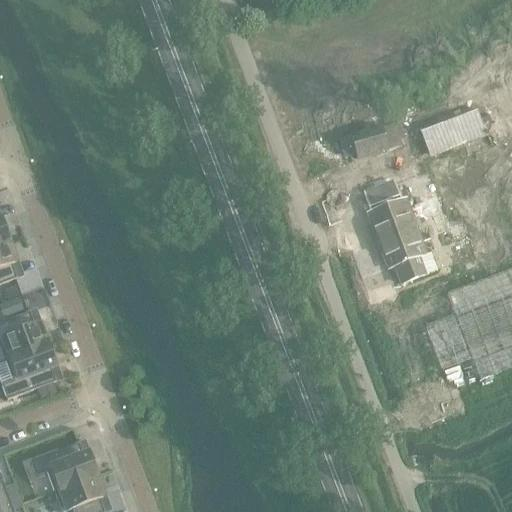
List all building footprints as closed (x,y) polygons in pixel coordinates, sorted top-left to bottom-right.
[(511,86),(483,99),(500,140),(511,135),(511,86)] [(487,138),(477,112),(420,134),(431,160),(487,138)] [(395,124),(380,128),(348,138),(356,162),(386,152),(401,149),(395,124)] [(401,286),(433,274),(437,272),(431,255),(427,256),(406,202),(402,204),(395,186),(364,197),(391,270),(395,268),(401,286)] [(0,247),(10,243),(6,233),(4,234),(0,224),(0,247)] [(475,240),(482,255),(499,248),(492,233),(475,240)] [(10,243),(0,247),(0,286),(17,281),(12,267),(15,265),(11,255),(14,254),(10,243)] [(468,338),(511,321),(511,270),(451,294),(468,338)] [(16,288),(4,292),(8,302),(20,298),(16,288)] [(19,299),(1,306),(6,318),(23,312),(19,299)] [(0,349),(5,363),(49,347),(45,336),(42,337),(38,326),(35,328),(29,314),(0,325),(0,349)] [(49,347),(5,363),(12,383),(1,387),(7,402),(56,384),(50,370),(54,369),(50,358),(53,357),(49,347)] [(54,494),(98,478),(94,467),(91,468),(87,458),(84,459),(78,445),(30,463),(35,479),(47,474),(54,494)] [(98,478),(54,494),(60,511),(71,511),(73,511),(103,511),(99,501),(103,500),(99,489),(102,488),(98,478)] [(0,511),(13,511),(2,482),(0,483),(0,511)] [(48,511),(42,498),(26,505),(29,511),(48,511)]
